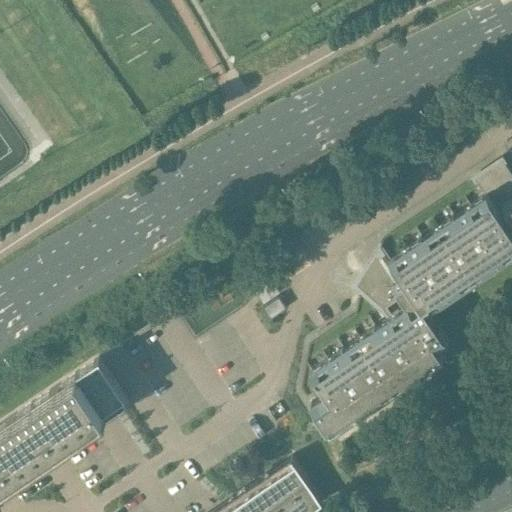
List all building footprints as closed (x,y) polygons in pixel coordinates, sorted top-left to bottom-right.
[(297,0),(236,0),(232,2),(249,41),(305,16),(297,0)] [(366,282),(366,283),(387,316),(312,367),(327,390),(311,401),(332,431),(445,354),(440,347),(450,340),(429,308),(511,251),(511,168),(503,156),(474,175),(485,192),(390,257),(402,275),(395,280),(382,262),(368,272),(366,282)] [(280,290),(259,260),(243,270),(264,301),(280,290)] [(280,293),(265,303),(273,315),(288,306),(280,293)] [(305,511),(323,500),(301,468),(293,455),(207,511),(0,511),(0,487),(129,401),(99,356),(0,422),(0,511),(305,511)]
